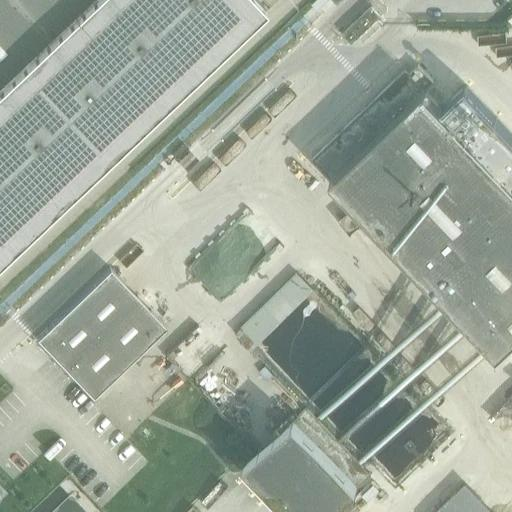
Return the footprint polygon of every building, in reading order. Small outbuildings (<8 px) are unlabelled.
[(0,0),(0,254),(265,3),(264,2),(262,0),(0,0)] [(351,43),(380,16),(371,6),(342,33),(351,43)] [(511,133),(464,83),(440,106),(424,89),(433,80),(418,64),(409,73),(405,69),(312,158),(498,353),(511,339),(511,133)] [(92,396),(165,326),(109,267),(36,337),(92,396)] [(296,272),(288,280),(287,281),(303,299),(306,297),(314,289),(296,272)] [(279,322),(303,299),(287,281),(262,305),(279,322)] [(262,305),(260,308),(235,332),(252,349),(276,325),(279,322),(262,305)] [(284,511),(331,511),(371,475),(306,407),(242,468),(284,511)] [(507,511),(483,483),(447,511),(507,511)]
